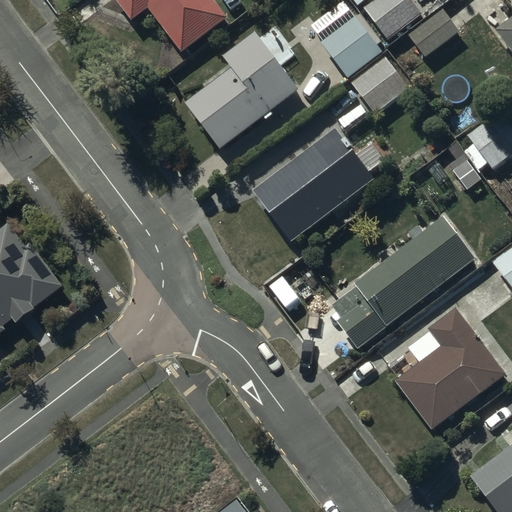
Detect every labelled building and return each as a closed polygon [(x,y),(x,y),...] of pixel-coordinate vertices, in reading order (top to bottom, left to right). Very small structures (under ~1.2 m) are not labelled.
[(115,0),(136,26),(152,14),(183,57),(229,23),(212,0),(115,0)] [(350,0),(358,10),(370,0),(350,0)] [(408,0),(381,0),(365,12),(388,44),(422,19),(408,0)] [(324,44),(321,47),(348,82),(382,57),(377,49),(381,46),(361,20),(356,24),(344,7),(313,30),(324,44)] [(444,13),(409,39),(426,62),(460,37),(455,30),(459,28),(450,16),(448,18),(444,13)] [(511,22),(497,34),(511,54),(511,22)] [(227,62),(235,73),(188,108),(223,155),(302,96),(259,38),(227,62)] [(386,61),(352,88),(376,119),(410,92),(386,61)] [(254,197),(293,247),(374,187),(370,181),(386,169),(373,151),(357,163),(336,134),(254,197)] [(445,222),(356,289),(358,292),(333,310),(343,324),(338,327),(358,353),(477,264),(445,222)] [(11,229),(0,236),(0,340),(8,335),(6,331),(16,324),(21,330),(41,315),(37,310),(65,289),(33,247),(28,251),(11,229)] [(511,254),(494,267),(511,293),(511,254)] [(420,367),(395,385),(433,436),(508,380),(458,313),(430,334),(432,337),(410,353),(420,367)] [(511,451),(471,481),(493,511),(511,511),(511,436),(505,441),(511,451)]
